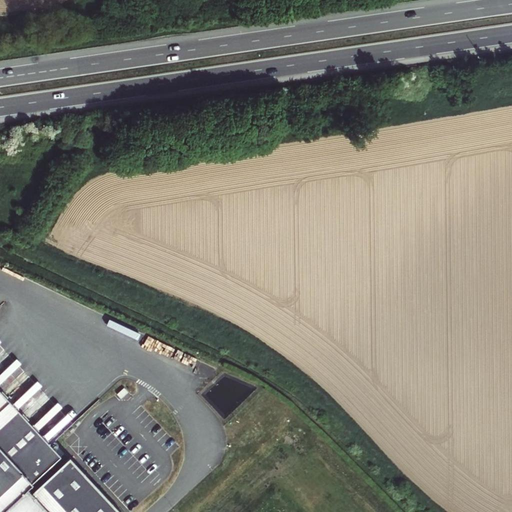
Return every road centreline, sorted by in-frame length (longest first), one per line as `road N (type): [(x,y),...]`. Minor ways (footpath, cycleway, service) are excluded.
road 1 (motorway): [(511,4),(0,77)]
road 2 (motorway): [(0,107),(511,34)]
